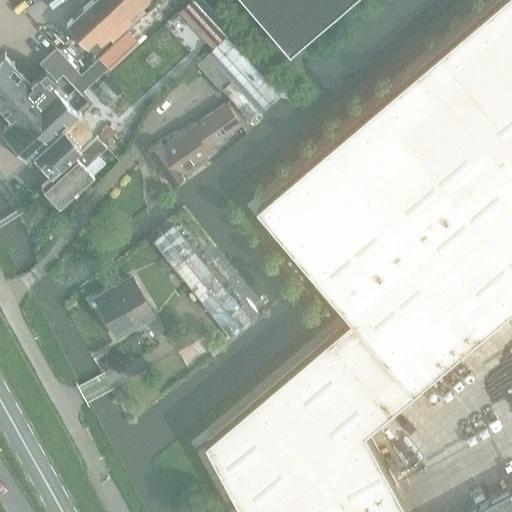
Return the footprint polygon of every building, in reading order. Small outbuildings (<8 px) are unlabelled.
[(90,0),(64,24),(91,53),(108,38),(111,41),(142,12),(139,8),(147,0),(90,0)] [(203,0),(188,0),(178,10),(212,48),(215,45),(224,37),(226,36),(231,30),(203,0)] [(243,0),(287,51),(345,0),(243,0)] [(511,0),(499,0),(259,205),(354,316),(416,390),(511,308),(511,0)] [(126,31),(97,58),(106,67),(108,69),(136,43),(126,31)] [(203,56),(195,63),(220,89),(230,99),(249,120),(264,108),(276,98),(279,95),(280,95),(226,36),(224,37),(212,48),(206,53),(203,56)] [(44,57),(39,62),(43,66),(54,78),(60,73),(70,83),(79,93),(106,67),(97,58),(80,74),(55,47),(44,57)] [(0,111),(9,121),(0,128),(0,130),(7,139),(3,143),(13,153),(17,149),(25,158),(27,160),(31,156),(77,112),(49,83),(54,78),(43,66),(28,80),(2,53),(0,54),(0,111)] [(152,147),(145,152),(169,184),(183,174),(180,171),(209,152),(206,148),(238,126),(226,109),(223,111),(219,107),(196,123),(191,126),(163,146),(161,144),(159,142),(152,147)] [(77,112),(31,156),(48,174),(77,147),(89,136),(89,125),(77,112)] [(108,126),(95,137),(101,143),(113,132),(108,126)] [(95,137),(40,189),(45,194),(45,199),(50,204),(55,204),(56,205),(90,174),(83,167),(104,147),(101,143),(95,137)] [(172,224),(152,240),(230,336),(250,320),(172,224)] [(130,276),(94,297),(116,336),(153,314),(143,297),(130,276)] [(354,316),(206,442),(215,457),(244,511),(511,511),(511,489),(469,511),(410,511),(367,432),(416,390),(354,316)]
